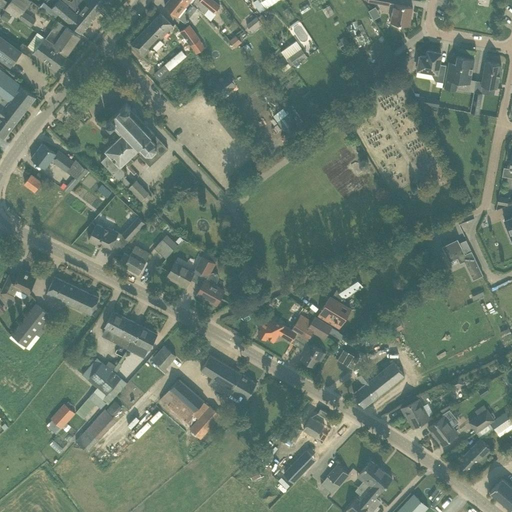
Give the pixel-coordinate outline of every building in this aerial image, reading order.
[(10,0),(5,8),(31,26),(36,18),(24,10),(30,0),(29,0),(10,0)] [(99,13),(85,1),(79,8),(70,0),(67,0),(66,2),(62,0),(57,0),(51,7),(81,33),(99,13)] [(85,0),(85,1),(99,13),(110,0),(85,0)] [(176,15),(185,23),(187,20),(188,20),(189,18),(193,12),(192,11),(195,7),(204,14),(209,8),(214,13),(220,5),(213,0),(168,0),(164,5),(176,14),(176,15)] [(395,25),(403,26),(404,24),(409,25),(413,7),(393,3),(390,21),(395,22),(395,25)] [(376,6),(370,10),(375,18),(382,14),(376,6)] [(0,17),(7,21),(12,15),(5,10),(0,17)] [(161,13),(131,43),(144,56),(174,25),(161,13)] [(247,23),(253,31),(263,24),(258,15),(247,23)] [(58,20),(46,38),(45,38),(68,53),(80,36),(58,20)] [(309,54),(318,47),(300,21),(290,28),(309,54)] [(180,30),(190,45),(200,38),(189,23),(180,30)] [(241,27),(236,35),(234,33),(230,41),(239,47),(244,39),(238,35),(243,28),(241,27)] [(22,50),(18,47),(18,48),(0,34),(0,58),(10,66),(22,50)] [(341,41),(337,43),(341,49),(350,44),(345,35),(339,38),(341,41)] [(45,38),(46,38),(44,37),(33,53),(56,69),(56,70),(68,53),(45,38)] [(22,42),(18,47),(22,50),(27,54),(31,49),(22,42)] [(289,56),(294,63),(306,55),(301,47),(289,56)] [(439,64),(441,53),(427,50),(426,57),(420,56),(418,65),(417,65),(416,69),(432,72),(431,74),(435,80),(443,81),(446,65),(439,64)] [(164,57),(173,70),(180,65),(182,68),(187,65),(182,58),(178,60),(172,51),(164,57)] [(444,87),(456,90),(458,80),(470,83),(474,59),(457,56),(456,64),(449,62),(444,87)] [(212,60),(206,65),(208,69),(214,64),(212,60)] [(481,85),(483,85),(496,88),(498,77),(500,77),(501,70),(499,70),(501,64),(485,61),(481,85)] [(0,69),(0,135),(4,138),(36,97),(0,69)] [(235,84),(232,80),(229,75),(215,86),(218,91),(221,95),(235,84)] [(470,111),(479,113),(483,92),(474,91),(470,111)] [(416,96),(420,103),(427,104),(428,98),(416,96)] [(112,124),(122,135),(139,154),(150,165),(168,148),(154,133),(146,125),(148,123),(145,120),(143,121),(135,113),(137,111),(133,107),(131,109),(130,108),(131,107),(126,101),(121,106),(121,107),(120,108),(115,102),(108,109),(113,114),(112,116),(112,115),(106,120),(111,125),(112,124)] [(286,116),(278,121),(284,130),(292,124),(286,116)] [(139,154),(122,135),(105,150),(108,153),(102,159),(119,177),(141,199),(149,192),(136,178),(131,183),(123,174),(126,171),(120,165),(125,161),(128,164),(139,154)] [(58,150),(56,153),(42,142),(31,157),(45,168),(52,159),(66,170),(72,161),(58,150)] [(39,185),(45,190),(50,183),(34,170),(27,179),(25,177),(15,190),(34,204),(40,197),(34,192),(39,185)] [(497,203),(506,204),(507,205),(508,198),(498,196),(497,203)] [(121,234),(128,240),(145,222),(138,215),(121,234)] [(100,247),(109,252),(119,231),(105,224),(104,226),(97,223),(88,239),(101,245),(100,247)] [(154,247),(166,258),(174,249),(162,238),(154,247)] [(465,253),(457,238),(442,245),(449,261),(457,257),(460,263),(464,261),(473,279),(483,275),(471,250),(465,253)] [(118,261),(139,273),(151,252),(135,244),(129,256),(123,253),(118,261)] [(194,267),(202,272),(209,258),(201,254),(194,267)] [(209,258),(202,272),(208,275),(206,278),(204,277),(201,283),(202,284),(197,293),(217,303),(225,288),(214,282),(216,281),(219,277),(218,273),(214,271),(210,272),(216,262),(209,258)] [(175,259),(167,274),(180,281),(179,283),(186,286),(190,278),(195,270),(175,259)] [(31,273),(26,270),(25,272),(20,270),(15,280),(8,277),(1,293),(13,298),(15,294),(22,298),(25,297),(27,293),(28,294),(36,277),(31,275),(31,273)] [(318,316),(339,328),(351,307),(343,302),(345,299),(344,298),(362,286),(353,272),(335,284),(338,288),(332,297),(330,296),(318,316)] [(62,300),(91,314),(99,297),(54,276),(47,292),(62,300)] [(10,333),(26,346),(36,333),(39,336),(45,329),(42,327),(51,315),(35,302),(10,333)] [(128,348),(131,341),(127,339),(136,322),(113,310),(104,326),(105,327),(101,334),(128,348)] [(312,320),(301,313),(291,330),(266,315),(260,324),(263,326),(258,333),(265,337),(266,336),(273,340),(278,332),(291,340),(295,333),(302,337),(312,320)] [(315,315),(312,320),(302,337),(308,340),(313,331),(324,338),(332,325),(315,315)] [(127,339),(131,341),(148,349),(149,349),(157,333),(136,322),(127,339)] [(399,330),(394,322),(390,324),(395,332),(399,330)] [(500,331),(503,338),(510,335),(507,328),(500,331)] [(301,358),(314,366),(317,360),(320,361),(326,352),(307,341),(300,353),(303,354),(301,358)] [(152,358),(164,369),(177,355),(164,344),(152,358)] [(337,359),(352,368),(359,358),(343,349),(337,359)] [(210,354),(201,370),(211,377),(207,383),(219,391),(221,387),(223,383),(229,387),(239,372),(210,354)] [(82,374),(97,387),(112,370),(113,370),(97,356),(82,374)] [(364,384),(353,393),(364,406),(372,400),(405,375),(393,360),(371,378),(364,370),(357,376),(364,384)] [(112,370),(97,387),(106,394),(121,377),(113,370),(112,370)] [(221,387),(219,391),(228,397),(229,396),(236,401),(237,401),(238,401),(240,400),(243,395),(247,398),(251,391),(256,383),(239,372),(229,387),(223,383),(221,387)] [(459,376),(449,381),(454,389),(463,384),(459,376)] [(191,426),(189,428),(200,438),(221,415),(179,377),(160,399),(191,426)] [(485,386),(478,390),(481,396),(489,391),(485,386)] [(88,397),(101,407),(107,400),(94,389),(88,397)] [(412,425),(413,427),(430,417),(419,397),(410,402),(410,403),(402,408),(405,415),(407,414),(413,425),(412,425)] [(115,401),(106,410),(113,416),(122,407),(115,401)] [(51,417),(61,427),(75,412),(64,402),(51,417)] [(477,414),(468,421),(476,432),(490,422),(494,419),(484,404),(475,410),(477,414)] [(494,419),(490,422),(498,432),(511,422),(511,411),(510,408),(494,419)] [(428,427),(442,444),(457,432),(452,426),(458,421),(451,412),(451,411),(449,409),(441,414),(443,416),(428,427)] [(304,439),(312,443),(324,424),(310,416),(303,428),(308,431),(304,439)] [(287,436),(288,437),(295,441),(302,429),(294,424),(287,436)] [(457,461),(468,472),(491,448),(479,437),(464,453),(464,454),(457,461)] [(363,480),(371,487),(363,496),(360,494),(357,497),(347,509),(351,511),(362,511),(368,506),(367,506),(380,491),(392,478),(371,459),(364,467),(359,473),(365,478),(363,480)] [(299,460),(284,475),(293,483),(307,468),(299,460)] [(327,475),(339,485),(349,474),(337,464),(327,475)] [(249,472),(253,480),(261,477),(257,468),(249,472)] [(490,491),(511,509),(511,507),(511,486),(502,478),(490,491)] [(396,511),(422,511),(428,507),(414,494),(396,511)]
